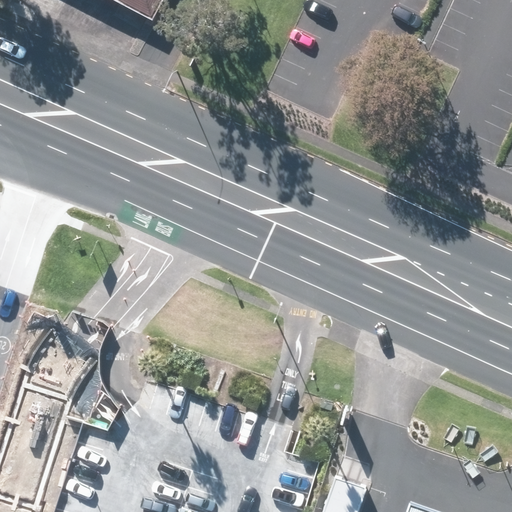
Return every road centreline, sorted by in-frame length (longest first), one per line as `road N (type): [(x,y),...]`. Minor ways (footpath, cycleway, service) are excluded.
road 1 (primary): [(0,94),(511,313)]
road 2 (unknown): [(381,470),(401,354),(439,283)]
road 3 (unknown): [(511,511),(381,470)]
